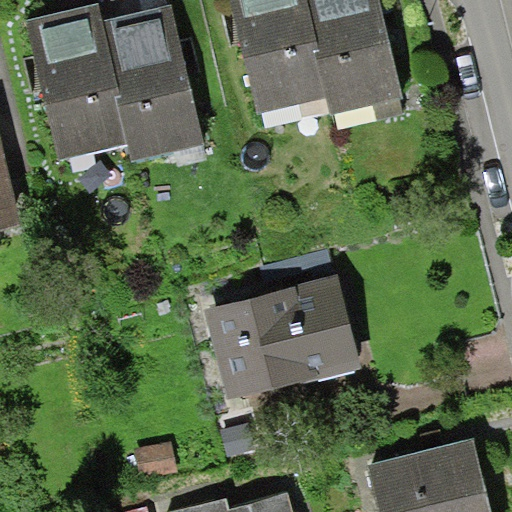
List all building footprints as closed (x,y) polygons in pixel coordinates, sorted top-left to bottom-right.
[(240,0),(267,112),(335,96),(339,117),(425,96),(401,0),(240,0)] [(104,4),(25,24),(60,159),(133,140),(141,165),(212,147),(176,5),(109,22),(104,4)] [(0,230),(30,224),(5,117),(0,117),(0,230)] [(344,273),(212,304),(238,412),(270,404),(266,388),(366,365),(344,273)] [(502,511),(485,439),(377,465),(387,511),(502,511)] [(177,446),(135,454),(140,486),(182,479),(177,446)] [(239,511),(237,501),(200,511),(299,511),(295,498),(248,511),(239,511)]
